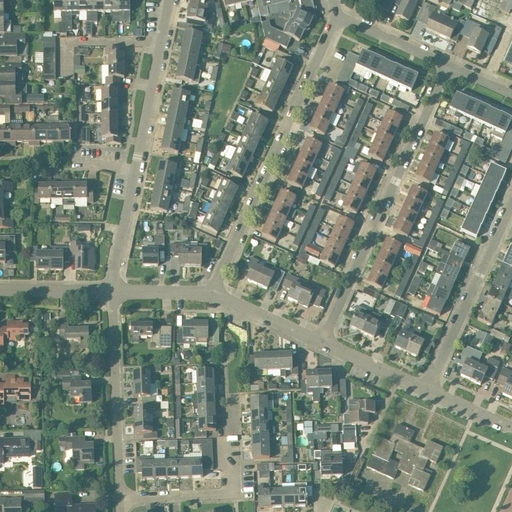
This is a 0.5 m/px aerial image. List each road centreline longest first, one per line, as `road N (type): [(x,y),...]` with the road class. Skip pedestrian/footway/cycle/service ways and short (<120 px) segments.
road 1 (residential): [(210,295),(335,17)]
road 2 (residential): [(321,343),(447,68)]
road 3 (residential): [(426,391),(511,199)]
road 4 (residential): [(119,498),(113,290)]
road 5 (residential): [(134,173),(169,0)]
road 6 (residential): [(447,68),(335,17)]
road 7 (residential): [(321,343),(210,295)]
